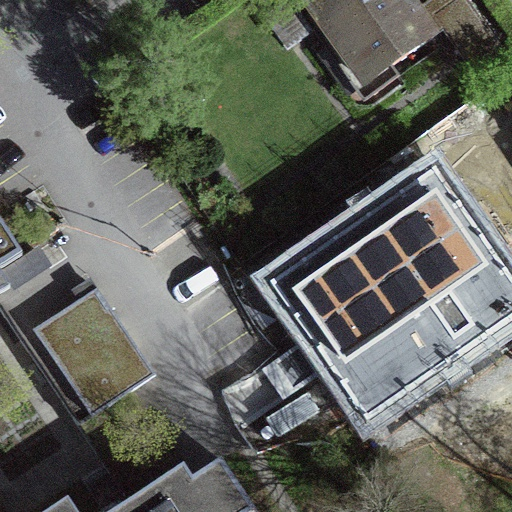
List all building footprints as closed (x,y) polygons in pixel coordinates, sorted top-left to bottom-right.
[(289,0),(265,17),(288,49),(324,24),(368,84),(433,38),(405,0),(289,0)] [(452,0),(446,4),(432,14),(471,67),(499,47),(465,0),(452,0)] [(0,300),(62,261),(37,224),(12,240),(0,222),(0,300)] [(272,285),(383,411),(504,303),(511,311),(511,268),(481,233),(465,246),(448,227),(436,238),(458,263),(418,299),(392,270),(350,308),(304,256),(272,285)] [(36,317),(94,408),(160,366),(101,276),(36,317)] [(486,511),(511,500),(511,402),(434,439),(468,511),(486,511)] [(231,511),(244,504),(213,455),(182,474),(174,462),(122,495),(96,511),(62,511),(53,498),(31,511),(231,511)]
